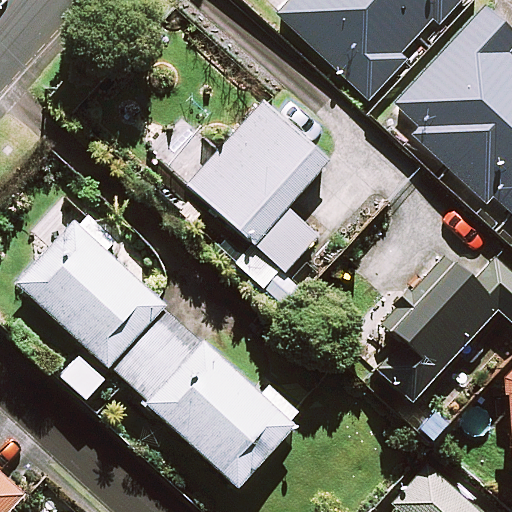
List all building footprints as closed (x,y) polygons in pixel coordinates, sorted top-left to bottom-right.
[(511,51),(511,13),(492,0),(424,0),(374,75),(413,101),(403,116),(448,147),(511,51)] [(320,164),(258,108),(177,198),(239,253),(320,164)] [(291,428),(66,224),(6,290),(230,494),(291,428)] [(486,318),(434,267),(360,342),(413,393),(486,318)] [(511,469),(511,369),(497,385),(496,469),(511,469)] [(389,508),(392,511),(466,511),(423,472),(389,508)] [(0,511),(5,511),(22,495),(0,474),(0,511)]
